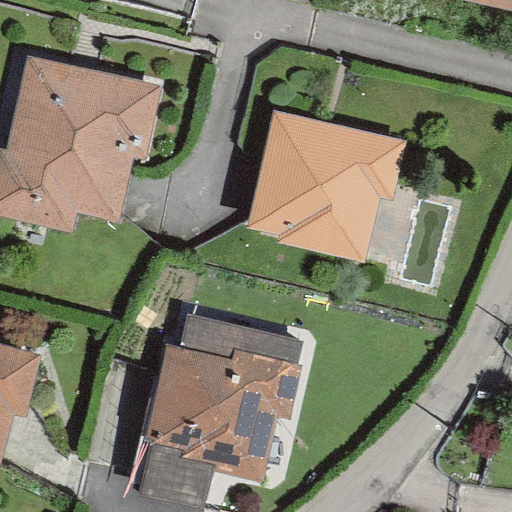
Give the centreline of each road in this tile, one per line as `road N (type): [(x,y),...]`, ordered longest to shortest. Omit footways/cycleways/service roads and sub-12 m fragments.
road 1 (unknown): [(109,0),(511,111)]
road 2 (residential): [(511,268),(445,393),(329,511)]
